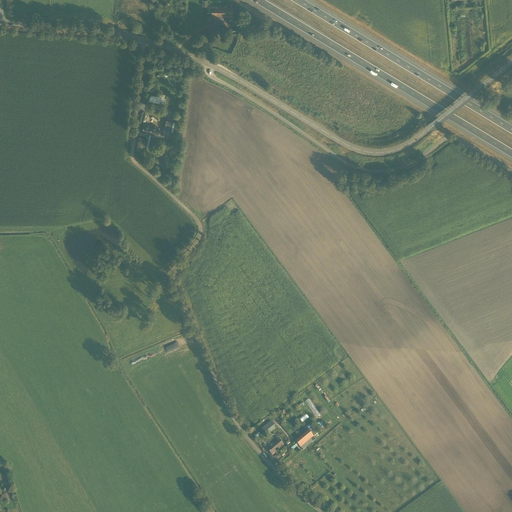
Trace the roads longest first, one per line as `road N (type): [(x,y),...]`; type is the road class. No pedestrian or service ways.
road 1 (track): [(321,511),(230,414),(176,282),(201,226),(135,162),(133,146)]
road 2 (unclassified): [(205,62),(208,74),(359,168),(398,170),(450,137),(511,172)]
road 3 (motorway): [(256,0),(511,154)]
road 4 (unclassified): [(432,126),(401,147),(359,151),(205,62)]
road 5 (motorway): [(511,128),(301,0)]
road 6 (unclassified): [(141,39),(1,23)]
